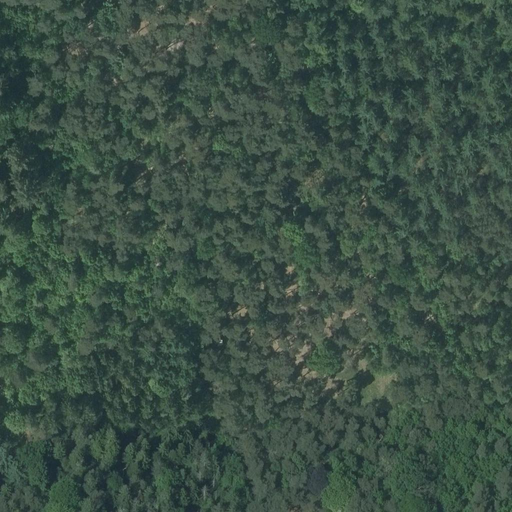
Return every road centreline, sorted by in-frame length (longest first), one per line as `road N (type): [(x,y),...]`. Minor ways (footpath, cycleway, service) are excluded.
road 1 (track): [(511,431),(423,249),(379,229),(347,187),(296,66),(175,0)]
road 2 (track): [(427,258),(235,299)]
road 3 (track): [(56,511),(0,388)]
